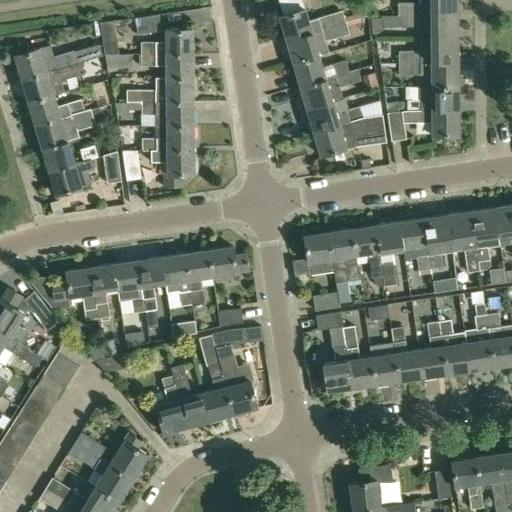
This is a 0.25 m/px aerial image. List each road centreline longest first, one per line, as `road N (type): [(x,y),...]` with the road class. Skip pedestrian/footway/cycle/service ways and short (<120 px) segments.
road 1 (residential): [(263,204),(44,235),(0,251)]
road 2 (residential): [(511,166),(263,204)]
road 3 (residential): [(298,439),(263,204)]
road 4 (residential): [(298,439),(511,407)]
road 5 (residential): [(263,204),(232,0)]
road 6 (residential): [(157,511),(178,477),(208,459),(298,439)]
